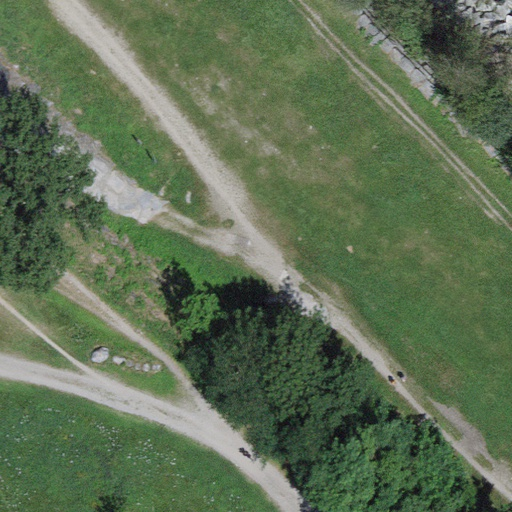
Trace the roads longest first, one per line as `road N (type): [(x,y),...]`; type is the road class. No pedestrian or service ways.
road 1 (track): [(0,366),(256,458),(308,511)]
road 2 (track): [(216,239),(463,365)]
road 3 (track): [(0,123),(216,239)]
